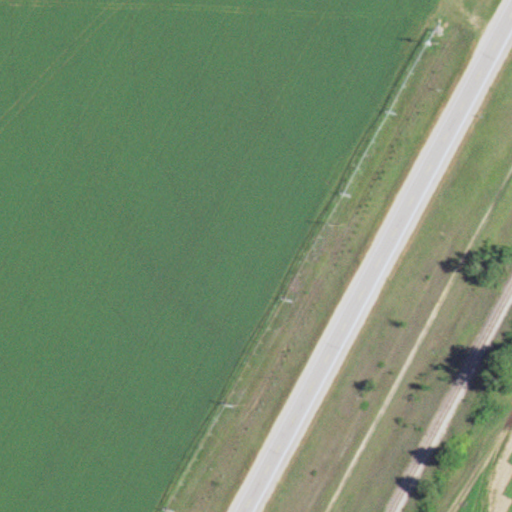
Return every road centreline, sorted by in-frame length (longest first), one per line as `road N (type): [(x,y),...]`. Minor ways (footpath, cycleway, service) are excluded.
road 1 (primary): [(511,9),(241,511)]
road 2 (track): [(511,162),(323,511)]
road 3 (track): [(439,511),(488,444),(511,387)]
